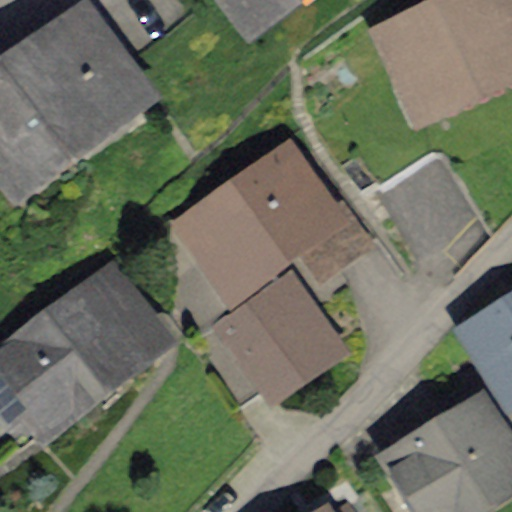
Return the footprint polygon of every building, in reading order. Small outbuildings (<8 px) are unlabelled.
[(282,0),(238,0),(254,21),(282,0)] [(443,0),(447,6),(388,33),(423,107),(422,108),(423,111),(503,74),(492,51),(511,41),(511,35),(495,0),(443,0)] [(82,23),(0,83),(0,165),(16,188),(137,99),(82,23)] [(345,248),(299,169),(164,246),(209,325),(345,248)] [(165,367),(97,282),(0,358),(0,427),(35,471),(165,367)] [(342,364),(293,285),(203,342),(252,420),(342,364)] [(511,305),(461,341),(511,414),(511,305)] [(492,511),(511,501),(511,453),(481,400),(366,467),(391,511),(492,511)]
